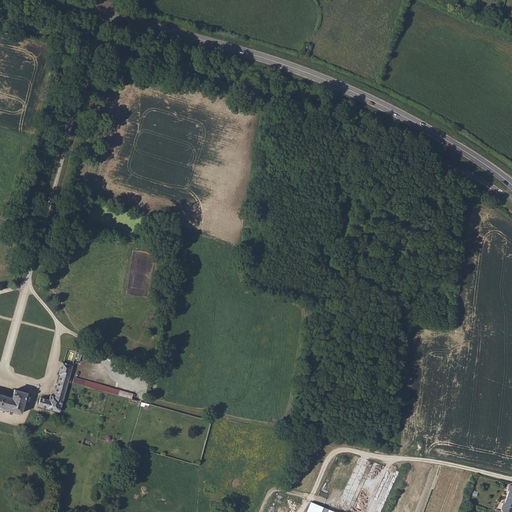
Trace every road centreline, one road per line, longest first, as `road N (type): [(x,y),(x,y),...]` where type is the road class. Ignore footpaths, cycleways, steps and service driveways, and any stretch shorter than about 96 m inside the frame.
road 1 (secondary): [(511,185),(410,119),(323,78),(46,0)]
road 2 (track): [(511,479),(343,449),(333,453),(300,511)]
road 3 (unknown): [(42,381),(51,376),(59,323),(35,291),(0,291)]
